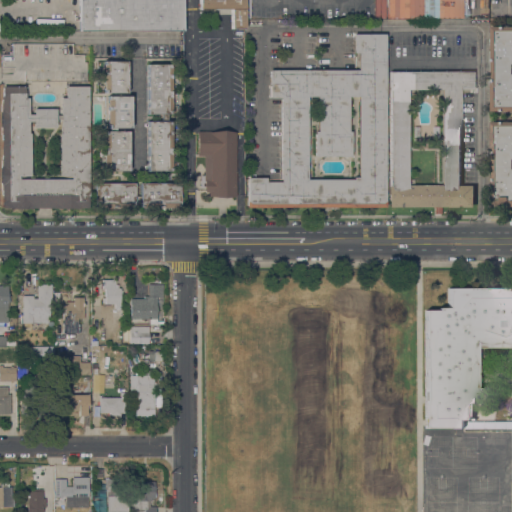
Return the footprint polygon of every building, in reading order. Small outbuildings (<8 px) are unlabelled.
[(182,0),(182,30),(80,30),(80,0),(182,0)] [(199,0),(243,0),(244,28),(231,28),(231,9),(199,9),(199,0)] [(416,17),(415,0),(373,0),(374,18),(416,17)] [(511,110),(491,111),(491,82),(492,82),(491,26),(504,26),(504,24),(509,24),(509,26),(511,26),(511,110)] [(246,207),(246,202),(247,202),(247,178),(266,178),(266,182),(281,182),(281,98),(269,98),(269,70),(358,70),(358,53),(353,53),(353,33),(385,33),(385,207),(246,207)] [(73,45),(73,54),(85,54),(85,62),(86,62),(86,81),(25,81),(25,83),(18,83),(18,81),(1,81),(1,74),(12,74),(14,70),(14,67),(1,67),(1,54),(12,54),(12,45),(73,45)] [(127,66),(128,66),(128,69),(127,69),(127,76),(128,77),(128,80),(127,80),(127,84),(128,84),(128,88),(127,88),(127,93),(103,93),(103,61),(127,61),(127,66)] [(170,114),(166,114),(166,121),(171,121),(171,171),(147,171),(147,121),(161,121),(161,114),(147,114),(147,63),(171,64),(170,114)] [(434,213),(434,207),(389,207),(389,186),(390,186),(390,71),(473,71),(473,89),(460,89),(460,185),(474,185),(474,206),(440,206),(440,213),(434,213)] [(61,98),(65,98),(65,86),(88,86),(88,208),(79,208),(79,209),(57,209),(57,208),(32,208),(32,209),(10,209),(10,208),(2,208),(2,196),(1,196),(1,184),(0,184),(0,166),(1,166),(1,128),(0,128),(0,110),(1,110),(1,96),(2,96),(2,86),(24,86),(24,93),(25,93),(25,98),(28,98),(28,114),(33,114),(33,109),(56,109),(56,115),(56,118),(56,127),(34,127),(34,121),(28,121),(28,133),(30,133),(30,176),(19,176),(19,179),(71,179),(71,176),(59,176),(59,133),(61,133),(61,118),(61,115),(61,98)] [(131,128),(115,128),(115,131),(128,131),(128,136),(129,136),(129,139),(128,139),(128,143),(129,143),(129,146),(128,146),(128,156),(129,156),(129,159),(128,159),(128,162),(129,162),(129,165),(128,165),(128,171),(103,171),(103,131),(110,131),(110,128),(107,128),(107,96),(130,96),(131,128)] [(511,205),(507,205),(507,207),(493,207),(493,206),(491,206),(491,188),(492,188),(492,147),(491,147),(491,121),(511,121),(511,205)] [(208,196),(208,192),(204,192),(204,156),(197,156),(197,132),(236,132),(236,196),(208,196)] [(140,202),(134,202),(134,207),(94,208),(94,183),(134,183),(134,196),(140,196),(140,183),(180,183),(180,207),(140,207),(140,202)] [(115,285),(118,284),(118,288),(120,287),(120,289),(121,290),(121,291),(121,292),(120,294),(120,308),(119,308),(119,311),(116,311),(116,308),(114,308),(114,304),(105,304),(105,303),(102,303),(102,298),(105,298),(105,289),(102,289),(102,280),(115,279),(115,285)] [(33,295),(33,298),(37,298),(36,284),(51,284),(51,301),(49,301),(49,323),(22,323),(22,295),(33,295)] [(143,298),(143,296),(148,296),(148,284),(162,284),(163,297),(156,297),(156,321),(164,321),(164,324),(149,324),(149,319),(130,319),(130,299),(143,298)] [(0,285),(7,285),(7,295),(9,295),(10,302),(7,302),(7,321),(0,321),(0,285)] [(511,287),(511,346),(476,347),(476,387),(477,387),(477,402),(472,402),(472,418),(464,418),(464,427),(425,427),(425,310),(437,310),(437,307),(448,307),(448,288),(511,287)] [(83,303),(83,318),(77,319),(78,333),(63,333),(62,312),(65,312),(64,302),(73,301),(73,297),(83,297),(83,303)] [(148,326),(148,343),(129,343),(128,326),(148,326)] [(26,347),(27,347),(27,341),(33,341),(33,346),(53,346),(53,362),(26,362),(26,347)] [(0,348),(16,348),(16,357),(0,357),(0,348)] [(87,357),(87,362),(89,362),(89,374),(70,375),(69,362),(70,362),(70,357),(87,357)] [(0,362),(15,362),(15,381),(5,381),(5,387),(7,386),(7,394),(10,394),(11,414),(3,414),(3,416),(0,416),(0,362)] [(16,363),(26,363),(26,378),(16,378),(16,363)] [(142,375),(142,371),(151,371),(151,375),(153,375),(154,410),(145,410),(145,411),(138,411),(138,410),(135,410),(135,409),(130,409),(130,391),(129,392),(129,375),(142,375)] [(87,403),(89,403),(89,406),(86,406),(87,415),(78,415),(78,417),(65,417),(65,415),(55,416),(55,395),(87,394),(87,403)] [(99,397),(119,397),(119,401),(125,401),(126,413),(119,413),(119,415),(108,415),(108,412),(99,413),(99,397)] [(511,420),(480,422),(480,429),(511,427),(511,420)] [(87,477),(88,507),(65,507),(65,501),(60,501),(60,496),(54,497),(54,479),(66,479),(66,486),(72,486),(72,477),(87,477)] [(106,511),(106,497),(104,497),(104,477),(126,477),(126,511),(106,511)] [(154,487),(156,487),(156,490),(154,490),(154,492),(156,492),(156,497),(154,497),(154,498),(151,498),(151,501),(149,501),(149,506),(155,506),(155,511),(131,511),(131,479),(138,479),(138,481),(154,481),(154,487)] [(0,487),(1,487),(1,483),(8,482),(8,486),(11,486),(12,506),(0,506),(0,487)] [(44,507),(41,507),(41,511),(28,511),(28,494),(27,494),(27,490),(42,489),(42,492),(41,492),(41,499),(44,499),(44,507)]
